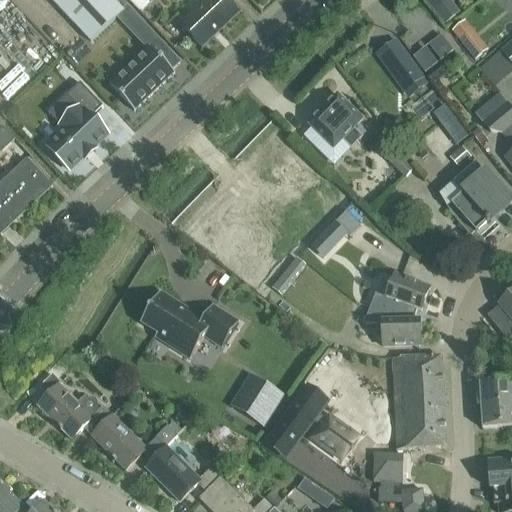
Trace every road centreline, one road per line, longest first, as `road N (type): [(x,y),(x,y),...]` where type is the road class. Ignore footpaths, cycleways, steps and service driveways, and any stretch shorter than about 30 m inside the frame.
road 1 (unclassified): [(0,299),(135,160),(313,0)]
road 2 (unclassified): [(460,511),(459,345),(475,287),(511,252)]
road 3 (residential): [(114,511),(0,445)]
